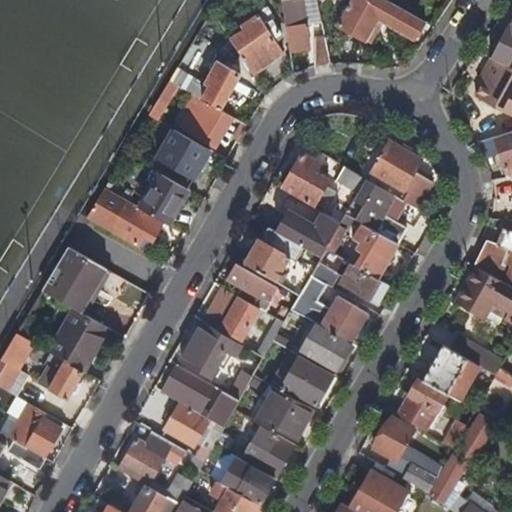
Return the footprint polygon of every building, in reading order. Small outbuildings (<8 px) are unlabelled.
[(283,0),(291,46),(312,43),(305,0),(283,0)] [(416,36),(428,20),(390,0),(351,0),(353,1),(341,24),(368,38),(380,16),(385,19),(416,36)] [(247,28),(232,38),(233,39),(242,54),(254,72),(285,51),(276,38),(284,33),(275,19),(271,21),(265,11),(244,24),(247,28)] [(373,41),(385,19),(380,16),(368,38),(373,41)] [(511,64),(511,22),(495,55),(511,64)] [(316,38),(317,65),(318,65),(325,63),(331,63),(333,62),(327,36),(316,38)] [(232,61),(242,54),(233,39),(216,68),(220,71),(211,85),(204,98),(221,108),(241,74),(228,66),(232,61)] [(511,112),(511,65),(494,56),(484,73),(489,76),(479,95),(511,112)] [(180,85),(188,72),(180,67),(172,80),(180,85)] [(204,98),(211,85),(188,72),(180,85),(194,93),(204,98)] [(160,119),(180,85),(172,80),(151,114),(160,119)] [(218,114),(221,108),(204,98),(194,93),(186,107),(195,112),(185,128),(198,136),(198,137),(215,147),(230,121),(218,114)] [(511,174),(511,129),(479,140),(480,142),(483,147),(486,153),(487,156),(503,151),(511,175),(511,174)] [(190,189),(213,150),(180,131),(158,170),(158,171),(190,189)] [(426,158),(392,139),(374,170),(424,199),(435,179),(419,170),(426,158)] [(306,153),(286,188),(317,206),(323,196),(333,202),(340,191),(329,185),(332,180),(318,172),(323,163),(306,153)] [(349,186),(333,215),(343,221),(349,212),(356,199),(368,178),(346,165),(338,180),(349,186)] [(170,223),(190,189),(158,171),(139,205),(165,220),(170,223)] [(409,227),(395,219),(386,214),(397,195),(368,178),(356,199),(366,204),(358,217),(365,221),(401,242),(409,227)] [(154,238),(165,220),(139,205),(107,187),(88,217),(138,245),(145,233),(154,238)] [(386,214),(395,219),(405,200),(397,195),(386,214)] [(295,206),(281,232),(300,243),(323,256),(329,246),(342,224),(343,221),(333,215),(327,211),(321,221),(295,206)] [(349,228),(356,216),(349,212),(343,221),(342,224),(349,228)] [(355,238),(365,221),(358,217),(356,216),(349,228),(336,250),(357,263),(365,251),(359,248),(362,243),(355,238)] [(380,277),(401,242),(365,221),(355,238),(362,243),(359,248),(365,251),(357,263),(380,277)] [(342,224),(329,246),(336,250),(349,228),(342,224)] [(278,280),(300,243),(281,232),(272,227),(264,240),(262,238),(248,262),(278,280)] [(154,238),(145,233),(138,245),(147,251),(154,238)] [(511,233),(505,245),(494,242),(485,254),(477,264),(480,266),(507,282),(509,279),(511,281),(511,233)] [(379,300),(390,282),(380,277),(357,263),(336,250),(329,246),(323,256),(321,260),(335,268),(351,277),(349,282),(379,300)] [(83,311),(108,269),(70,247),(45,289),(76,307),(83,311)] [(327,281),(335,268),(321,260),(313,273),(327,281)] [(245,285),(262,294),(280,305),(287,292),(240,264),(232,277),(245,285)] [(511,310),(508,317),(511,319),(511,284),(507,282),(480,266),(461,300),(488,316),(492,308),(497,300),(511,308),(511,310)] [(313,273),(305,288),(301,295),(296,303),(293,308),(309,317),(329,282),(327,281),(313,273)] [(256,305),(262,294),(245,285),(239,295),(256,305)] [(243,342),(263,308),(256,305),(239,295),(226,287),(206,321),(227,334),(228,333),(243,342)] [(101,318),(123,326),(130,306),(108,298),(101,318)] [(330,306),(320,324),(354,344),(371,314),(345,299),(338,311),(330,306)] [(290,300),(279,318),(285,321),(293,308),(296,303),(290,300)] [(492,308),(508,317),(511,310),(511,308),(497,300),(492,308)] [(85,370),(109,326),(83,311),(76,307),(52,351),(55,353),(85,370)] [(279,318),(259,352),(266,356),(275,339),(278,335),(285,321),(279,318)] [(236,354),(243,342),(228,333),(227,334),(206,321),(181,363),(210,380),(229,349),(236,354)] [(339,369),(354,344),(320,324),(304,349),(339,369)] [(21,369),(37,342),(19,332),(0,362),(0,384),(17,394),(29,373),(21,369)] [(452,348),(471,359),(498,375),(502,367),(505,361),(460,334),(452,348)] [(293,343),(278,335),(275,339),(290,347),(293,343)] [(471,359),(452,348),(446,345),(427,379),(450,393),(471,359)] [(511,348),(505,361),(502,367),(511,374),(511,348)] [(69,398),(85,370),(55,353),(50,361),(55,364),(45,382),(53,387),(52,388),(69,398)] [(322,397),(336,375),(298,353),(294,360),(285,376),(322,397)] [(181,365),(165,390),(203,412),(218,386),(181,365)] [(247,368),(231,394),(241,399),(256,373),(247,368)] [(429,428),(448,396),(421,379),(418,384),(415,384),(412,390),(413,392),(409,399),(404,399),(399,409),(403,413),(429,428)] [(298,439),(316,409),(277,386),(257,420),(271,429),(273,424),(298,439)] [(228,392),(213,418),(226,425),(236,408),(241,399),(231,394),(228,392)] [(46,456),(66,422),(30,401),(7,435),(13,438),(45,456),(46,456)] [(197,446),(202,437),(212,420),(182,403),(167,429),(197,446)] [(482,413),(460,451),(474,459),(496,421),(482,413)] [(394,457),(388,467),(398,472),(431,491),(446,465),(408,444),(417,428),(395,416),(377,447),(394,457)] [(213,418),(212,420),(202,437),(215,444),(216,443),(222,432),(226,425),(213,418)] [(467,424),(460,420),(447,442),(455,446),(467,424)] [(179,461),(187,449),(156,431),(149,443),(140,437),(122,466),(151,483),(168,455),(179,461)] [(233,438),(222,432),(216,443),(227,449),(233,438)] [(278,474),(296,443),(280,434),(274,443),(268,440),(265,444),(255,438),(245,455),(278,474)] [(39,466),(45,456),(13,438),(7,450),(19,457),(20,455),(39,466)] [(203,448),(199,456),(206,460),(210,452),(203,448)] [(191,469),(198,473),(201,469),(206,460),(199,456),(191,469)] [(454,458),(430,495),(444,503),(448,495),(467,466),(454,458)] [(393,481),(398,472),(388,467),(379,461),(353,506),(362,511),(396,511),(409,491),(393,481)] [(253,464),(238,490),(262,503),(277,477),(253,464)] [(182,472),(168,495),(181,503),(183,499),(186,495),(195,480),(182,472)] [(10,485),(12,481),(0,474),(0,511),(12,511),(24,493),(10,485)] [(257,511),(262,504),(262,503),(238,490),(222,481),(214,494),(224,500),(217,511),(257,511)] [(175,511),(181,503),(168,495),(150,485),(134,511),(175,511)] [(107,492),(102,499),(123,511),(127,504),(107,492)] [(448,495),(444,503),(451,509),(457,502),(448,495)] [(483,511),(472,503),(471,505),(461,497),(457,502),(451,509),(450,510),(453,511),(483,511)] [(124,511),(123,511),(102,499),(96,510),(100,511),(124,511)] [(205,511),(183,499),(181,503),(175,511),(205,511)] [(362,511),(353,506),(345,502),(339,511),(362,511)]
